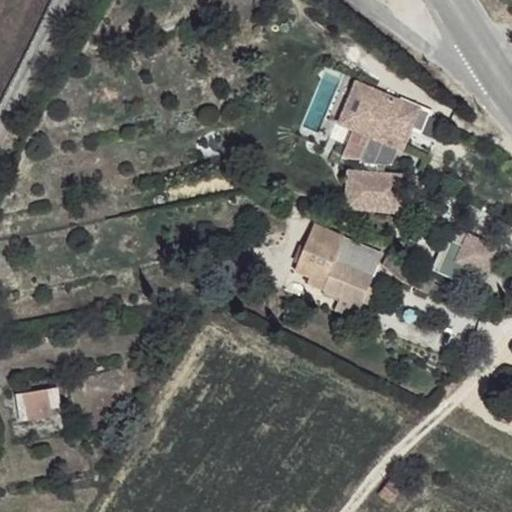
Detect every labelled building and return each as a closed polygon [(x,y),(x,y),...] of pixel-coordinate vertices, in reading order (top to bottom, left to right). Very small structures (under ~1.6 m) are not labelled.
[(375,87),(361,81),(343,120),(358,127),(375,87)] [(409,102),(375,87),(358,127),(383,138),(373,157),(369,158),(368,160),(363,173),(353,171),(349,207),(402,212),(405,176),(387,175),(388,163),(394,164),(396,145),(404,149),(414,125),(402,120),(409,102)] [(422,107),(409,102),(402,120),(414,125),(422,107)] [(383,255),(316,223),(296,267),(312,273),(311,280),(342,295),(361,302),(383,255)] [(487,270),(490,240),(462,237),(458,266),(487,270)] [(248,249),(212,257),(215,276),(253,269),(248,249)] [(433,281),(386,259),(385,263),(403,279),(428,291),(433,281)] [(361,302),(342,295),(338,307),(357,315),(361,302)] [(59,389),(20,395),(22,411),(52,406),(61,406),(59,389)] [(52,406),(22,411),(23,420),(54,415),(52,406)] [(403,490),(391,479),(380,493),(391,503),(403,490)]
